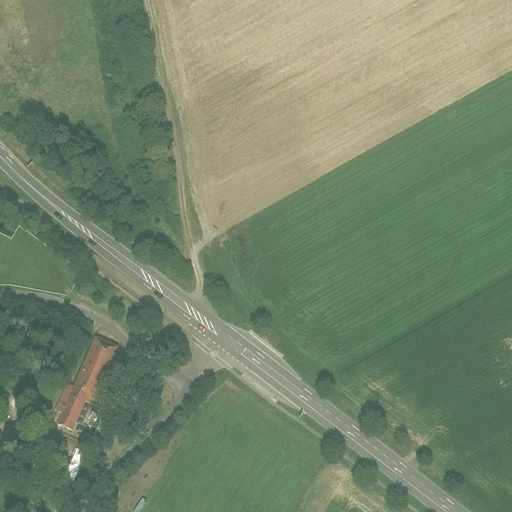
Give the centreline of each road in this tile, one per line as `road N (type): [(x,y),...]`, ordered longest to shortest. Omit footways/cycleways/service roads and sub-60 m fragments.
road 1 (secondary): [(0,157),(223,340)]
road 2 (secondary): [(223,340),(451,511)]
road 3 (unclassified): [(210,355),(170,416),(102,482),(88,511)]
